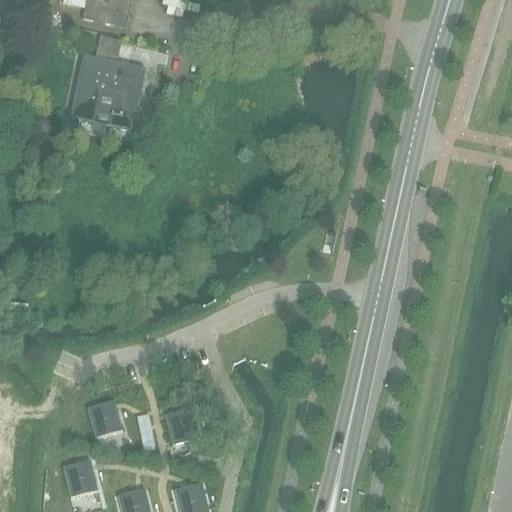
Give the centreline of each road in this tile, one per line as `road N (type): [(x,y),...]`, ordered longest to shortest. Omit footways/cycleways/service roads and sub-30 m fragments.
road 1 (residential): [(377,300),(315,290),(282,294),(161,348),(97,364),(77,384)]
road 2 (residential): [(147,0),(255,21),(285,2),(438,38)]
road 3 (secondary): [(377,300),(438,38)]
road 4 (residential): [(11,206),(54,0)]
road 5 (secondary): [(347,437),(377,300)]
